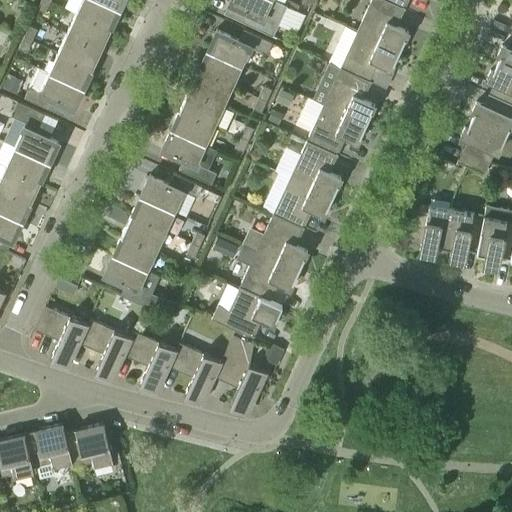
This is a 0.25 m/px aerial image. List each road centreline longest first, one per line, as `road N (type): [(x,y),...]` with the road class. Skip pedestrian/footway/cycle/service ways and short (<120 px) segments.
road 1 (residential): [(0,357),(169,0)]
road 2 (residential): [(348,258),(474,0)]
road 3 (residential): [(270,430),(200,426),(74,388)]
road 4 (residential): [(270,430),(348,258)]
road 5 (residential): [(511,303),(348,258)]
